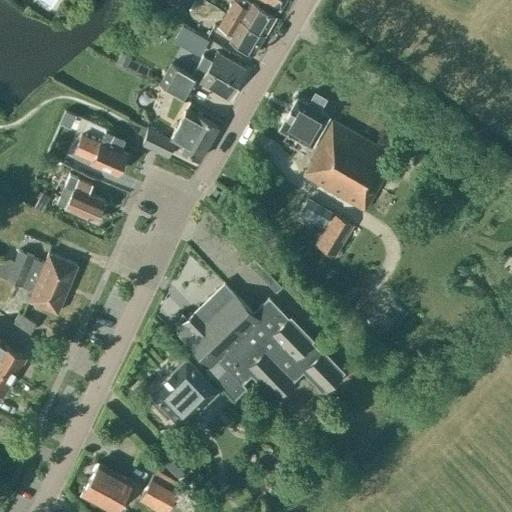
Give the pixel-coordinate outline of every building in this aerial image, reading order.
[(37,0),(35,3),(48,11),(54,0),(37,0)] [(232,0),(226,12),(264,34),(275,15),(252,1),(249,0),(232,0)] [(226,12),(219,24),(233,32),(229,39),(252,53),(264,34),(226,12)] [(217,51),(199,80),(227,97),(245,67),(217,51)] [(157,82),(187,98),(199,77),(169,60),(157,82)] [(296,96),(278,127),(310,145),(328,114),(317,108),(321,102),(313,98),(309,103),(296,96)] [(59,121),(83,130),(89,115),(65,105),(59,121)] [(182,146),(181,148),(199,158),(217,127),(186,108),(169,138),(147,127),(142,143),(168,155),(175,141),(182,146)] [(364,208),(365,205),(379,213),(388,198),(374,190),(394,154),(331,118),(309,157),(311,158),(303,173),(364,208)] [(92,159),(91,160),(117,171),(126,151),(100,140),(99,141),(81,134),(74,151),(92,159)] [(88,192),(92,183),(77,177),(74,185),(73,185),(72,188),(64,184),(57,202),(64,205),(96,220),(105,199),(88,192)] [(35,202),(43,207),(49,196),(41,191),(35,202)] [(310,198),(300,214),(320,225),(329,210),(310,198)] [(333,212),(316,244),(335,254),(352,222),(333,212)] [(337,266),(385,296),(399,273),(352,243),(337,266)] [(0,258),(67,288),(77,264),(48,251),(44,261),(33,256),(33,255),(6,244),(0,258)] [(253,256),(247,262),(275,291),(281,285),(253,256)] [(28,299),(57,311),(67,288),(0,258),(0,275),(6,278),(32,289),(28,299)] [(272,331),(252,310),(234,291),(206,318),(196,308),(181,323),(190,333),(185,338),(211,364),(218,358),(226,366),(214,377),(233,397),(246,385),(242,382),(250,374),(245,368),(273,340),(268,335),(272,331)] [(288,316),(268,295),(252,310),(272,331),(268,335),(273,340),(245,368),(250,374),(274,398),(302,370),(322,391),(344,370),(323,349),(321,350),(311,340),(313,338),(290,314),(288,316)] [(29,332),(35,322),(19,312),(7,304),(1,315),(8,319),(1,331),(22,343),(29,332)] [(0,366),(13,374),(24,356),(1,342),(2,341),(0,339),(0,366)] [(185,355),(149,390),(180,423),(217,388),(185,355)] [(0,391),(2,393),(13,374),(0,366),(0,391)] [(153,454),(172,474),(196,450),(177,430),(153,454)] [(97,462),(81,491),(115,510),(131,480),(97,462)] [(152,473),(140,495),(165,509),(177,487),(152,473)] [(178,511),(179,511),(204,511),(195,499),(178,511)]
